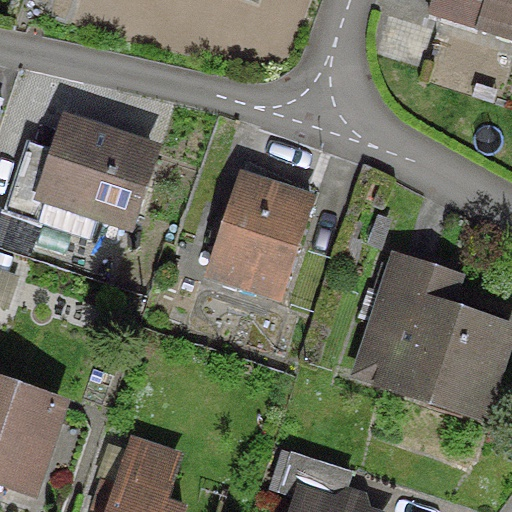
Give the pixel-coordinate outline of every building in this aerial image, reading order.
[(467,0),(428,0),(423,16),(471,31),(480,4),(467,0)] [(511,0),(481,0),(480,4),(471,31),(511,43),(511,0)] [(121,226),(145,153),(63,125),(47,174),(16,163),(0,212),(0,214),(85,242),(93,217),(121,226)] [(275,296),(306,206),(234,182),(204,272),(275,296)] [(381,379),(380,383),(474,414),(502,329),(443,310),(453,279),(394,259),(357,371),(381,379)] [(53,407),(0,388),(0,484),(24,492),(53,407)] [(158,506),(171,469),(123,452),(110,489),(98,484),(92,502),(104,506),(102,511),(177,511),(158,506)] [(338,511),(333,510),(344,475),(286,457),(275,493),(298,500),(294,511),(338,511)]
